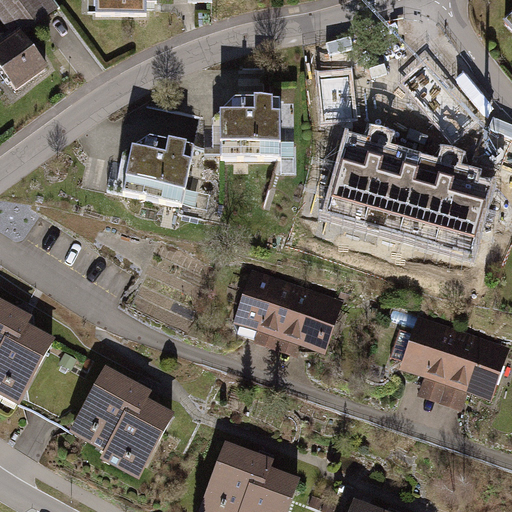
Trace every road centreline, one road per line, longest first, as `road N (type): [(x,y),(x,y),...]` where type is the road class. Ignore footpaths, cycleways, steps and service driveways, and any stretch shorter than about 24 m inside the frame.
road 1 (residential): [(0,249),(131,331),(353,420),(511,463)]
road 2 (residential): [(389,0),(156,69),(0,176)]
road 3 (residential): [(440,0),(511,102)]
